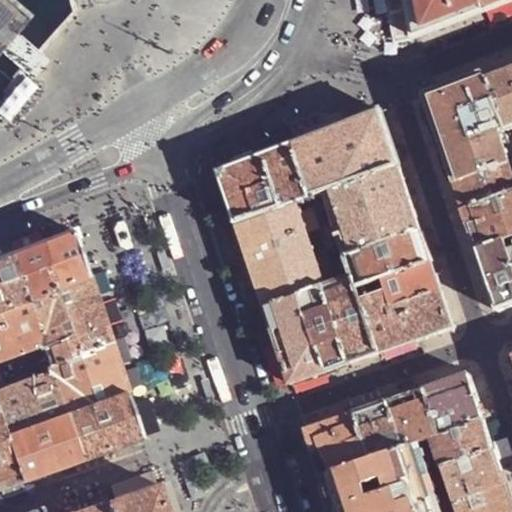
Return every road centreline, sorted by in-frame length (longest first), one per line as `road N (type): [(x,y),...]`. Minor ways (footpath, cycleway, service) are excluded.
road 1 (tertiary): [(162,157),(279,511)]
road 2 (residential): [(511,30),(394,74),(300,45)]
road 3 (secondary): [(162,157),(247,118),(291,73),(300,45)]
road 4 (secondary): [(300,45),(194,121),(162,157)]
road 5 (secondary): [(0,219),(162,157)]
